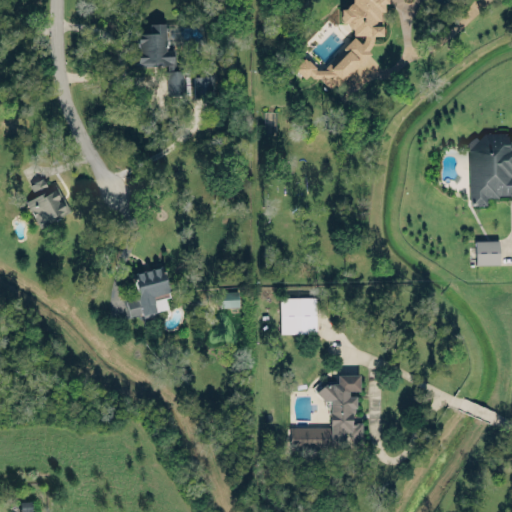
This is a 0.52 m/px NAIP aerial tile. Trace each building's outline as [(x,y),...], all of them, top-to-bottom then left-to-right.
[(333,90),(368,49),(373,34),(380,34),(381,14),(379,12),(382,9),(384,0),(349,0),(343,7),(339,7),(339,20),(343,22),(352,29),(352,36),(323,67),(317,67),(303,55),(293,67),(302,75),(312,75),(319,78),(333,90)] [(167,94),(183,93),(182,69),(166,69),(167,94)] [(212,69),(192,69),(193,95),(213,95),(212,69)] [(511,131),(481,132),(481,136),(468,136),(468,203),(485,203),(485,194),(511,193),(511,131)] [(25,200),(39,226),(69,210),(56,184),(48,188),(42,176),(29,183),(35,194),(25,200)] [(498,263),(498,239),(474,239),(475,263),(498,263)] [(168,295),(162,265),(132,271),(137,296),(125,298),(129,315),(167,307),(165,296),(168,295)] [(219,290),(219,305),(238,305),(237,289),(219,290)] [(279,332),(315,331),(314,296),(279,296),(279,332)] [(329,425),(289,425),(289,448),(328,447),(327,439),(348,439),(348,443),(362,443),(361,421),(353,421),(353,391),(359,391),(358,373),(335,373),(336,384),(318,384),(319,399),(329,398),(329,425)]
